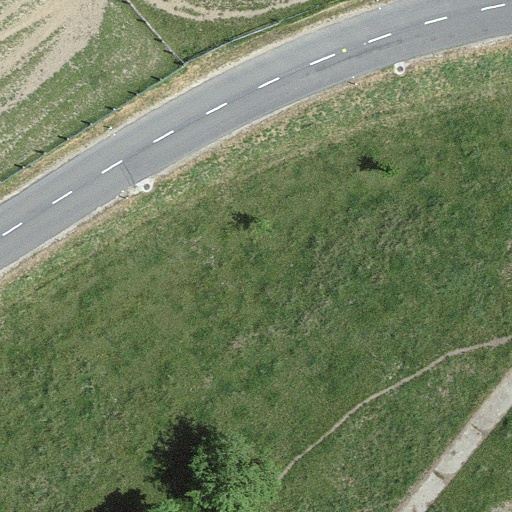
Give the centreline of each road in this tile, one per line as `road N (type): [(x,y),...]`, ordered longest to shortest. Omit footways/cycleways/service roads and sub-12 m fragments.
road 1 (tertiary): [(0,238),(120,161),(280,77),(408,28),(511,3)]
road 2 (track): [(412,511),(511,386)]
